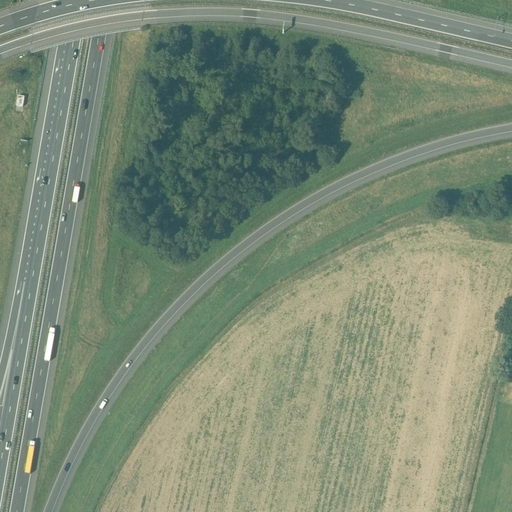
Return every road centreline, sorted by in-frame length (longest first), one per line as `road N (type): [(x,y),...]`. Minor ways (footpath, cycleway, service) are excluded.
road 1 (motorway): [(48,511),(102,403),(177,307),(229,260),(338,187),(411,155),(511,129)]
road 2 (motorway): [(0,52),(110,19),(242,13),(511,64)]
road 3 (motorway): [(17,511),(106,0)]
road 4 (motorway): [(80,0),(28,297)]
road 5 (motorway): [(511,41),(319,0)]
road 6 (motorway): [(28,297),(0,464)]
